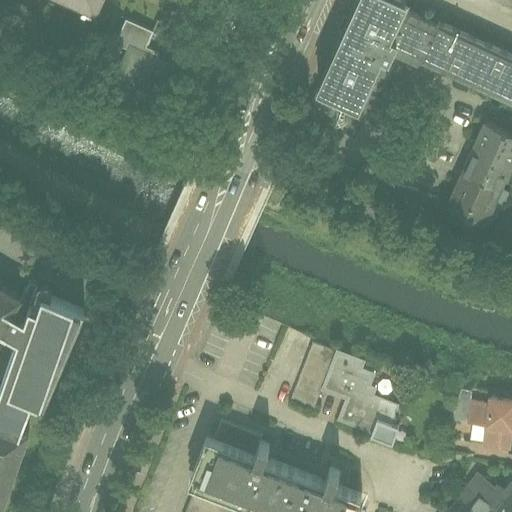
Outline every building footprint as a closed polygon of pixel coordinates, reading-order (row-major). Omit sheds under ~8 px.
[(62,0),(95,15),(101,0),(62,0)] [(405,54),(511,100),(511,45),(406,0),(361,0),(326,83),(363,99),(360,107),(393,121),(408,86),(394,80),(405,54)] [(173,48),(122,26),(98,81),(148,103),(173,48)] [(511,135),(476,119),(439,201),(483,220),(511,155),(511,135)] [(0,511),(0,504),(27,422),(19,419),(25,399),(36,402),(82,310),(29,291),(0,276),(0,511)] [(333,351),(322,387),(351,396),(344,419),(372,427),(369,437),(391,444),(397,425),(387,422),(394,400),(373,394),(376,387),(368,385),(372,372),(357,368),(359,359),(333,351)] [(473,400),(470,419),(487,422),(484,446),(509,449),(511,435),(511,434),(511,398),(488,395),(487,402),(473,400)] [(235,511),(240,500),(272,511),(348,511),(355,495),(206,438),(191,480),(211,487),(201,511),(235,511)] [(511,511),(511,482),(509,481),(506,485),(477,464),(441,511),(511,511)]
